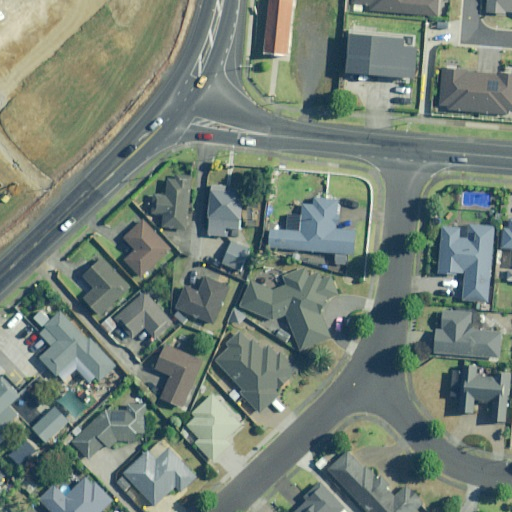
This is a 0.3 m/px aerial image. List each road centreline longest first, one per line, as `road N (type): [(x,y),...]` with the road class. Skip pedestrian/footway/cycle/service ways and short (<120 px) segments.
road 1 (secondary): [(0,276),(173,112)]
road 2 (residential): [(367,375),(388,332),(402,146)]
road 3 (tertiary): [(173,112),(188,123),(402,146)]
road 4 (residential): [(222,511),(367,375)]
road 5 (residential): [(367,375),(413,431),(457,463),(511,474)]
road 6 (secondary): [(173,112),(205,62),(223,0)]
